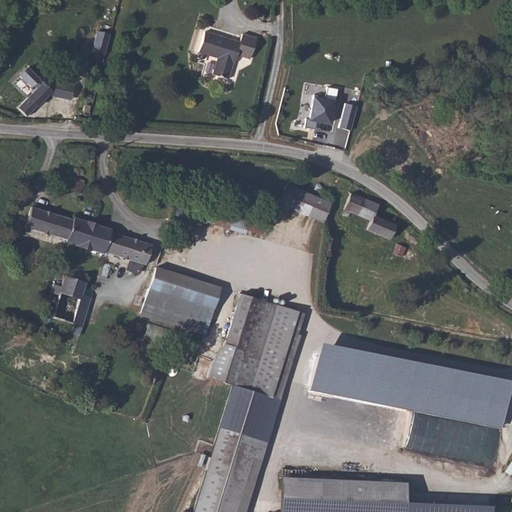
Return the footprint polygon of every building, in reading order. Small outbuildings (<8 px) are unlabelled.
[(241,41),(206,30),(200,50),(220,57),(215,73),(229,78),(234,61),(236,61),(238,53),(251,58),(258,37),(244,33),(241,41)] [(17,62),(29,74),(31,71),(35,74),(17,95),(28,105),(49,79),(51,80),(51,82),(59,83),(61,68),(53,67),(52,75),(45,74),(24,55),(17,62)] [(71,70),(61,68),(59,83),(69,84),(71,70)] [(315,122),(330,124),(335,99),(313,96),(308,120),(305,120),(304,127),(314,129),(315,122)] [(345,103),(339,127),(351,131),(357,106),(345,103)] [(75,161),(60,155),(56,169),(69,174),(75,161)] [(70,176),(68,188),(81,190),(83,179),(70,176)] [(322,197),(279,176),(270,195),(313,216),(322,197)] [(371,202),(345,188),(337,204),(361,216),(358,225),(380,235),(386,221),(367,211),(371,202)] [(76,233),(84,208),(65,202),(64,206),(22,193),(18,210),(58,224),(57,227),(76,233)] [(103,215),(84,208),(76,233),(95,239),(96,235),(113,240),(118,223),(115,222),(102,218),(103,215)] [(216,211),(213,225),(246,231),(249,217),(216,211)] [(145,231),(118,223),(113,240),(139,249),(145,231)] [(182,260),(148,250),(134,297),(168,307),(171,299),(175,289),(182,260)] [(51,273),(71,280),(76,266),(67,263),(55,259),(51,273)] [(213,269),(182,260),(175,289),(171,299),(202,308),(213,269)] [(49,280),(50,273),(42,270),(40,278),(49,280)] [(35,298),(54,305),(63,308),(66,300),(71,280),(51,273),(50,273),(49,280),(47,287),(38,285),(35,298)] [(66,300),(77,303),(82,284),(71,280),(66,300)] [(244,511),(302,313),(239,294),(222,344),(218,342),(207,380),(230,389),(191,511),(244,511)] [(171,299),(168,307),(199,316),(202,308),(171,299)] [(145,335),(161,341),(165,328),(149,322),(145,335)] [(391,385),(388,401),(444,411),(445,404),(440,403),(442,396),(445,397),(449,376),(411,369),(408,384),(396,382),(395,385),(391,385)] [(421,424),(438,427),(440,414),(430,412),(428,421),(422,420),(421,424)] [(489,483),(499,416),(486,413),(485,419),(482,419),(481,431),(475,430),(467,479),(489,483)] [(439,478),(458,481),(470,417),(454,414),(449,441),(446,440),(439,478)] [(313,443),(315,425),(292,423),(290,440),(313,443)] [(286,443),(285,454),(295,455),(297,444),(286,443)] [(279,511),(489,511),(490,506),(407,502),(406,482),(281,479),(279,511)]
